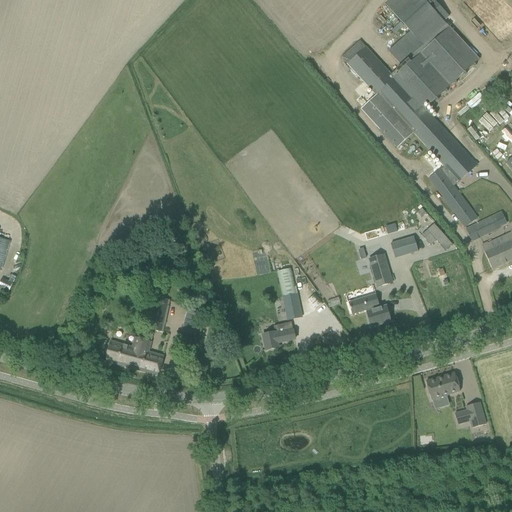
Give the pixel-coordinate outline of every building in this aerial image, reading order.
[(422,46),(393,73),(422,106),(427,101),(430,105),(479,60),(449,28),(450,27),(447,24),(446,25),(443,22),(449,17),(433,0),(424,0),(424,1),(422,0),(389,0),(384,5),(422,46)] [(511,19),(494,0),(475,0),(463,11),(511,64),(511,62),(511,19)] [(422,106),(393,73),(391,75),(360,41),(341,58),(375,96),(360,110),(396,150),(413,134),(444,167),(429,179),(465,228),(478,219),(454,186),(478,166),(422,106)] [(499,157),(508,149),(503,144),(495,152),(499,157)] [(421,209),(417,213),(421,217),(425,214),(421,209)] [(493,216),(466,230),(473,243),(500,230),(493,216)] [(433,225),(420,236),(429,246),(435,241),(445,252),(452,245),(433,225)] [(511,232),(481,247),(484,253),(492,270),(511,260),(511,232)] [(413,237),(390,244),(393,251),(395,259),(404,256),(418,252),(413,237)] [(0,270),(1,271),(10,242),(0,238),(0,270)] [(383,255),(369,259),(377,288),(392,283),(383,255)] [(292,269),(277,272),(283,297),(297,294),(292,269)] [(2,279),(0,282),(0,287),(8,291),(12,284),(2,279)] [(188,287),(179,289),(181,297),(191,294),(188,287)] [(283,297),(284,306),(286,314),(287,321),(302,318),(297,294),(283,297)] [(315,294),(307,301),(315,311),(323,304),(315,294)] [(354,301),(349,303),(350,307),(349,308),(350,310),(351,309),(352,314),(358,313),(366,310),(367,310),(368,312),(367,313),(371,328),(390,322),(386,307),(385,307),(379,309),(375,295),(354,301)] [(149,321),(147,328),(163,332),(169,301),(165,300),(158,298),(154,298),(152,304),(149,321)] [(262,335),(263,336),(263,341),(265,351),(278,348),(277,344),(295,340),(292,323),(274,326),(275,332),(262,335)] [(163,356),(162,356),(149,353),(152,343),(135,338),(132,348),(110,342),(107,353),(105,362),(158,377),(160,367),(163,356)] [(454,374),(426,382),(431,401),(460,392),(454,374)] [(467,411),(454,415),(457,425),(470,421),(472,429),(485,425),(479,403),(466,407),(467,411)] [(511,419),(509,420),(507,421),(505,423),(503,425),(502,427),(502,430),(502,432),(502,434),(503,436),(504,438),(506,440),(507,442),(510,443),(511,443),(511,419)]
